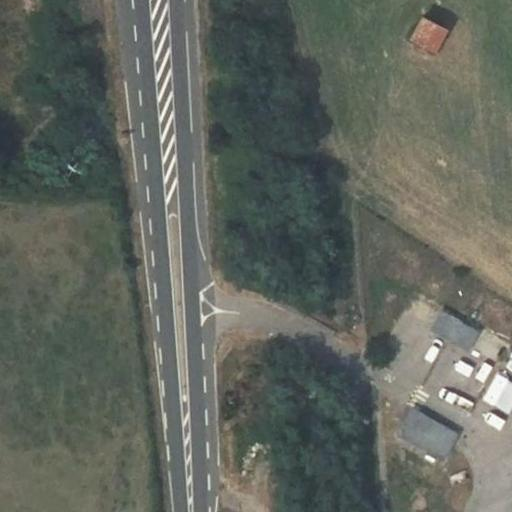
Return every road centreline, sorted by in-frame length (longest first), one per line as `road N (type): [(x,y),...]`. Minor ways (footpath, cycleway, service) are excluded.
road 1 (primary): [(135,0),(173,394),(190,483)]
road 2 (primary): [(190,483),(187,166),(175,0)]
